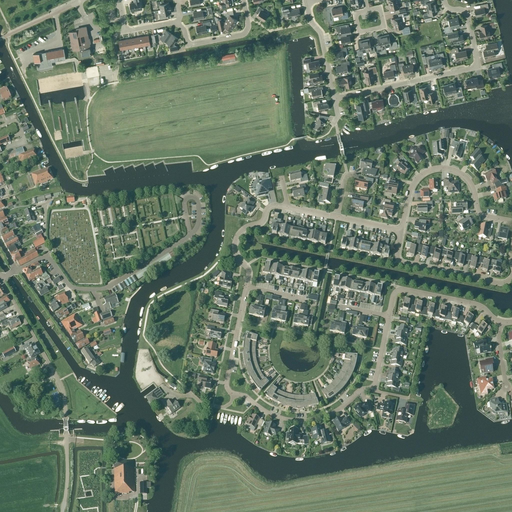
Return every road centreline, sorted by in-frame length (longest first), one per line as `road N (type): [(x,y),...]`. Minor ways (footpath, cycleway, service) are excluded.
road 1 (unclassified): [(62,511),(63,392),(0,280)]
road 2 (residential): [(18,270),(45,255),(71,287),(103,290),(187,237)]
road 3 (residential): [(400,230),(413,183),(437,168),(467,178),(478,213),(511,222)]
road 4 (residential): [(372,387),(308,420),(268,413),(233,393)]
road 5 (residential): [(475,65),(334,99)]
road 6 (residential): [(502,323),(477,305),(404,289),(392,296),(388,316)]
road 7 (residential): [(245,287),(248,272),(233,247),(239,231),(261,221),(269,205),(287,206)]
